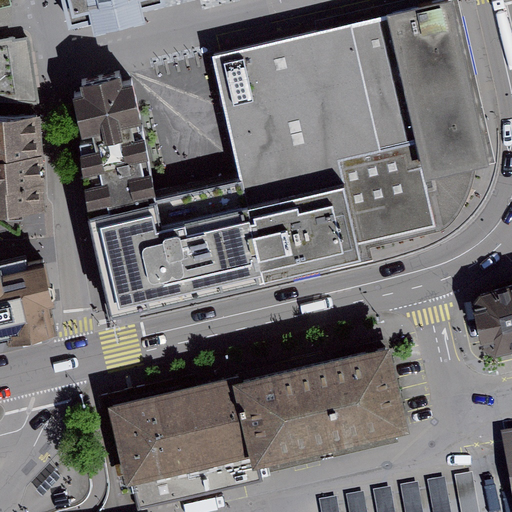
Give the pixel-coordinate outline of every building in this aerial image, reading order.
[(63,0),(68,20),(90,14),(93,24),(143,12),(141,2),(150,0),(63,0)] [(459,2),(453,4),(490,166),(496,165),(459,2)] [(453,4),(389,19),(426,187),(491,173),(490,166),(453,4)] [(240,188),(262,282),(371,257),(368,244),(435,230),(426,187),(389,19),(211,58),(226,123),(240,188)] [(13,37),(0,38),(0,98),(24,99),(36,86),(29,48),(13,37)] [(82,103),(72,105),(79,143),(93,140),(97,157),(82,160),(93,217),(94,222),(157,207),(156,202),(134,92),(121,95),(119,82),(80,90),(82,103)] [(0,207),(42,205),(37,113),(14,115),(0,113),(0,207)] [(262,282),(240,188),(199,197),(157,207),(94,222),(116,317),(223,291),(262,282)] [(43,258),(0,267),(0,337),(58,325),(45,265),(43,258)] [(511,283),(483,291),(475,301),(485,342),(495,348),(511,343),(511,347),(511,283)] [(315,361),(240,378),(256,450),(329,434),(364,426),(401,417),(394,387),(385,345),(315,361)] [(198,394),(116,413),(137,507),(263,478),(256,450),(240,378),(239,373),(195,383),(198,394)] [(511,434),(501,436),(511,500),(511,434)] [(54,472),(37,492),(44,498),(61,478),(54,472)] [(479,511),(472,474),(454,477),(460,511),(479,511)] [(451,511),(446,478),(426,482),(431,511),(451,511)] [(422,511),(417,483),(400,486),(404,511),(422,511)] [(394,511),(390,488),(373,491),(376,511),(394,511)] [(366,511),(363,493),(345,496),(347,511),(366,511)] [(338,511),(336,498),(319,501),(321,511),(338,511)]
